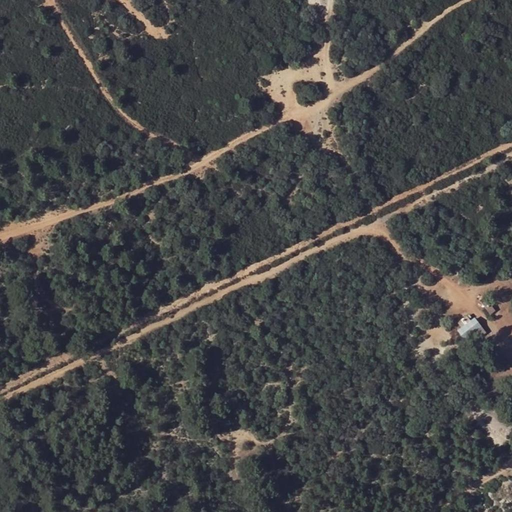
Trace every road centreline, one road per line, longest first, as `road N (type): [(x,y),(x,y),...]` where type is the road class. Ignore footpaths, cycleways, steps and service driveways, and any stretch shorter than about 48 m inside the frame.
road 1 (track): [(0,242),(125,198),(269,125),(337,101),(481,0)]
road 2 (track): [(511,363),(474,299),(389,230)]
